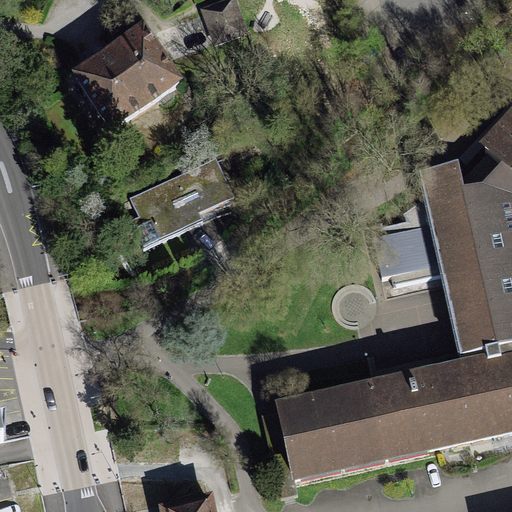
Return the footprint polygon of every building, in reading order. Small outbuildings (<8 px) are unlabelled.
[(229,1),(195,11),(208,54),(241,44),(229,1)] [(179,93),(143,33),(69,76),(104,137),(179,93)] [(511,120),(504,128),(492,120),(456,158),(459,169),(393,183),(438,374),(273,412),(289,489),(511,437),(511,120)] [(215,213),(198,172),(125,202),(141,242),(215,213)] [(0,455),(31,452),(18,376),(0,375),(0,455)] [(209,511),(207,499),(157,508),(158,511),(209,511)]
